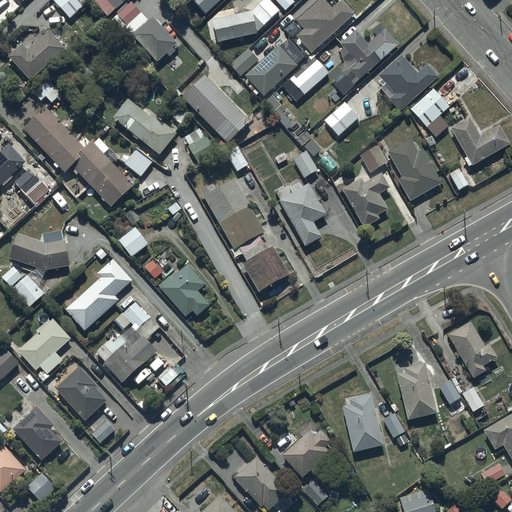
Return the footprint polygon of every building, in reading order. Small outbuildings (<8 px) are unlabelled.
[(83,0),(55,0),(52,3),(70,22),(89,5),(83,0)] [(117,0),(98,0),(94,4),(108,20),(124,7),(117,0)] [(194,0),(192,2),(206,18),(224,0),(194,0)] [(221,50),(220,47),(256,38),(256,37),(265,30),(264,29),(281,14),(269,0),(268,0),(251,15),(238,18),(237,8),(221,10),(207,23),(211,46),(215,51),(221,50)] [(289,0),(272,0),(285,14),(295,5),(289,0)] [(296,41),(312,58),(355,20),(341,5),(331,13),(322,3),(297,26),(304,34),(296,41)] [(131,5),(111,23),(129,42),(148,24),(131,5)] [(153,21),(132,40),(157,67),(167,58),(169,61),(176,55),(173,52),(177,48),(153,21)] [(355,31),(340,45),(367,75),(400,45),(385,29),(368,45),(355,31)] [(22,49),(8,61),(30,86),(44,73),(46,76),(51,72),(48,69),(65,54),(49,35),(27,55),(22,49)] [(279,49),(244,80),(263,101),(298,70),(279,49)] [(248,52),(230,68),(240,80),(258,63),(248,52)] [(389,104),(400,116),(439,81),(424,65),(414,73),(401,60),(379,80),(382,83),(378,86),(382,90),(380,92),(390,103),(389,104)] [(289,82),(304,99),(329,77),(316,64),(297,81),(294,78),(289,82)] [(334,86),(343,96),(355,85),(346,76),(334,86)] [(38,93),(34,96),(41,104),(46,100),(52,106),(57,101),(60,104),(67,97),(51,79),(37,92),(38,93)] [(205,79),(182,102),(227,148),(250,125),(205,79)] [(433,92),(410,113),(426,131),(449,111),(433,92)] [(272,98),(263,106),(287,133),(293,128),(279,112),(282,110),(272,98)] [(128,104),(113,122),(159,160),(177,138),(152,118),(150,121),(128,104)] [(325,124),(338,139),(359,122),(345,106),(325,124)] [(85,152),(46,111),(23,133),(55,167),(53,169),(56,173),(58,171),(64,177),(72,170),(75,174),(73,176),(76,179),(78,177),(102,202),(100,204),(103,207),(105,205),(111,212),(134,190),(112,167),(119,160),(100,141),(93,147),(92,146),(85,152)] [(470,122),(450,133),(467,161),(464,163),(469,171),(471,169),(472,170),(510,149),(499,129),(480,140),(470,122)] [(199,131),(185,140),(190,149),(188,150),(200,169),(218,157),(207,139),(205,140),(199,131)] [(304,150),(313,161),(321,154),(312,143),(304,150)] [(442,187),(423,154),(418,156),(411,143),(388,156),(402,181),(398,183),(410,206),(442,187)] [(0,190),(26,167),(9,148),(0,156),(0,190)] [(237,149),(226,156),(237,175),(248,169),(237,149)] [(378,149),(360,160),(370,176),(388,165),(378,149)] [(125,166),(124,167),(141,181),(152,166),(136,153),(130,161),(125,157),(120,162),(125,166)] [(307,154),(293,162),(304,182),(318,174),(307,154)] [(460,173),(450,179),(458,195),(469,189),(460,173)] [(36,177),(19,192),(32,206),(49,191),(36,177)] [(362,183),(342,194),(364,233),(379,224),(377,220),(389,214),(380,198),(390,192),(381,177),(364,187),(362,183)] [(265,236),(234,183),(215,194),(212,188),(200,195),(234,254),(239,251),(247,266),(242,269),(259,297),(289,279),(273,251),(268,254),(259,240),(265,236)] [(293,197),(279,205),(305,251),(322,241),(313,227),(327,219),(309,188),(303,191),(300,185),(289,191),(293,197)] [(29,207),(19,195),(10,202),(21,215),(29,207)] [(118,243),(132,261),(148,248),(135,231),(118,243)] [(9,263),(44,275),(70,271),(64,234),(42,238),(43,248),(17,239),(9,263)] [(154,262),(144,271),(155,283),(163,276),(161,274),(163,273),(154,262)] [(66,313),(85,335),(119,305),(115,300),(133,285),(114,263),(97,277),(101,282),(66,313)] [(170,280),(158,290),(186,322),(193,316),(197,322),(210,310),(198,296),(206,289),(188,268),(172,282),(170,280)] [(14,271),(2,281),(10,292),(23,281),(14,271)] [(28,279),(13,293),(29,311),(45,297),(28,279)] [(133,329),(120,341),(115,346),(111,342),(96,356),(105,366),(104,368),(122,388),(157,357),(146,345),(160,332),(153,324),(154,324),(148,317),(147,318),(146,317),(147,316),(142,310),(141,311),(135,305),(116,323),(125,332),(131,326),(133,329)] [(470,319),(447,333),(472,376),(485,369),(483,364),(497,355),(489,342),(484,344),(470,319)] [(38,337),(18,355),(36,375),(41,371),(47,378),(63,364),(56,356),(71,343),(51,320),(36,334),(38,337)] [(405,372),(396,374),(407,418),(436,411),(424,361),(404,366),(405,372)] [(178,366),(167,376),(175,384),(186,374),(178,366)] [(15,379),(11,383),(26,400),(37,390),(23,374),(22,375),(14,367),(9,372),(15,379)] [(78,371),(55,392),(85,426),(107,405),(94,391),(96,390),(78,371)] [(450,381),(439,387),(448,405),(460,399),(450,381)] [(473,385),(461,392),(472,410),(484,404),(473,385)] [(350,402),(342,404),(353,450),(383,443),(371,393),(349,398),(350,402)] [(54,430),(37,411),(13,434),(42,465),(63,446),(51,433),(54,430)] [(395,411),(383,418),(393,438),(391,438),(396,447),(410,439),(395,411)] [(511,411),(483,429),(494,448),(502,443),(511,459),(511,411)] [(107,424),(92,437),(100,446),(115,433),(107,424)] [(309,428),(281,453),(302,476),(310,469),(312,470),(317,466),(315,464),(330,451),(326,446),(332,440),(321,428),(314,434),(309,428)] [(4,450),(0,453),(0,496),(1,498),(27,474),(4,450)] [(245,490),(246,489),(261,505),(263,503),(268,509),(289,491),(257,454),(233,474),(236,477),(235,478),(245,490)] [(499,462),(480,472),(486,483),(505,473),(499,462)] [(312,480),(303,489),(317,504),(326,495),(312,480)] [(39,481),(28,491),(39,504),(51,494),(39,481)] [(502,508),(511,497),(498,485),(489,495),(502,508)] [(399,496),(404,511),(436,511),(428,487),(399,496)] [(236,511),(220,493),(198,511),(236,511)] [(463,511),(456,503),(447,510),(448,511),(463,511)]
